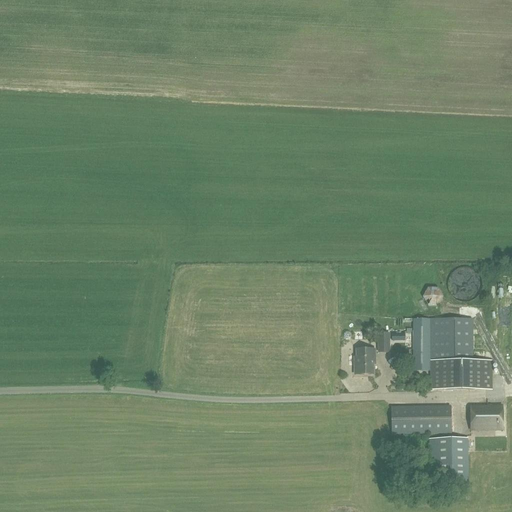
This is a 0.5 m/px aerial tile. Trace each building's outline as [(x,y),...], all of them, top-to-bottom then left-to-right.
[(440,284),(421,294),(427,306),(446,297),(440,284)] [(471,318),(430,318),(430,388),(492,388),(492,361),(472,361),(471,318)] [(413,361),(413,370),(429,370),(429,319),(413,319),(413,355),(413,361)] [(502,339),(510,338),(510,322),(501,323),(502,339)] [(378,352),(388,352),(388,334),(378,334),(378,352)] [(375,350),(356,350),(356,358),(354,358),(354,375),(373,374),(373,364),(375,364),(375,350)] [(392,434),(451,433),(451,406),(391,407),(392,434)] [(470,431),(502,430),(502,406),(470,407),(470,431)] [(468,486),(467,438),(434,438),(434,487),(468,486)]
